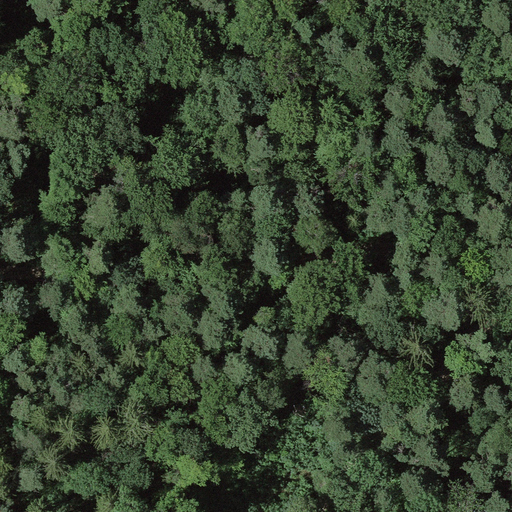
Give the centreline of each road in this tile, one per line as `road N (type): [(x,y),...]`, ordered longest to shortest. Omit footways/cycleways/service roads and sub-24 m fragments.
road 1 (track): [(511,256),(384,247),(190,297),(0,271)]
road 2 (track): [(317,511),(511,311)]
